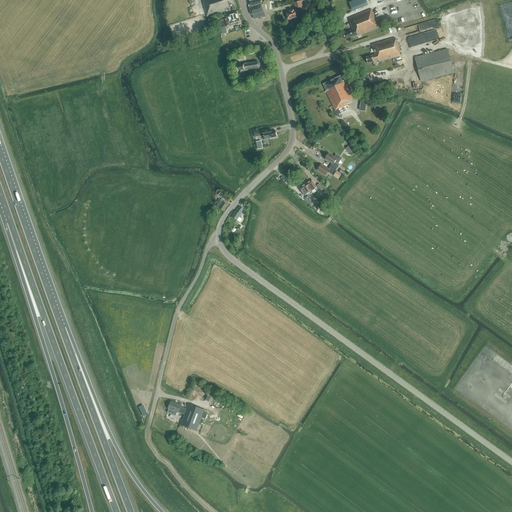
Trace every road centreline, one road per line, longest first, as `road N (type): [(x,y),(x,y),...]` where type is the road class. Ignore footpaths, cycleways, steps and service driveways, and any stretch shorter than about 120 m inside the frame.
road 1 (tertiary): [(511,462),(227,255),(219,238)]
road 2 (unclassified): [(212,511),(146,434),(179,307),(219,238)]
road 3 (motorway): [(10,223),(117,511)]
road 4 (motorway): [(10,223),(91,511)]
road 5 (motorway): [(162,511),(113,441),(54,307)]
road 6 (motorway): [(130,511),(54,307)]
road 7 (tertiary): [(219,238),(235,202),(292,140),(280,69)]
road 8 (motorway): [(54,307),(0,151)]
